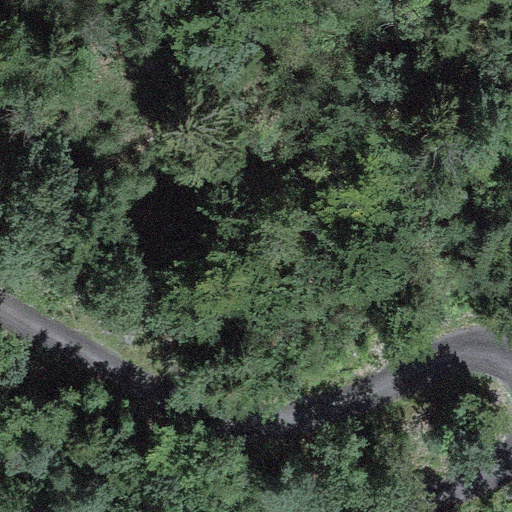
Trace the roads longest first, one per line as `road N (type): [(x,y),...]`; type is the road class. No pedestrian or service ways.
road 1 (track): [(511,351),(479,343),(439,356),(356,404),(299,423),(236,421),(177,405),(88,362),(0,303)]
road 2 (trunk): [(0,425),(190,0)]
road 3 (track): [(398,511),(483,478),(511,455)]
